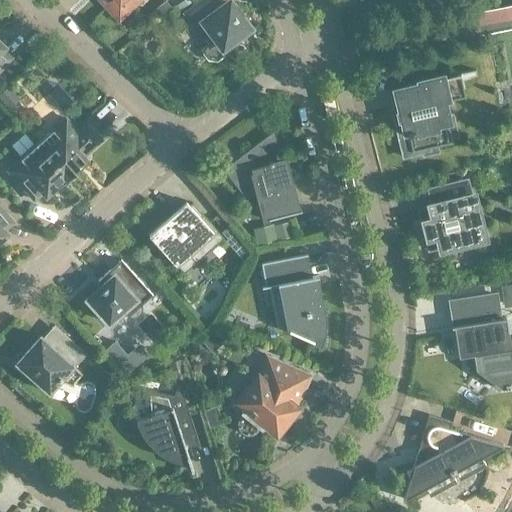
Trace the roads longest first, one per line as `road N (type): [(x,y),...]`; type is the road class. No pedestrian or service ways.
road 1 (residential): [(329,485),(379,422),(398,327),(333,51)]
road 2 (residential): [(298,65),(362,306),(349,391),(304,460)]
road 3 (residential): [(304,460),(230,501),(181,505),(127,495),(82,471),(0,398)]
road 4 (residential): [(0,307),(183,141)]
road 5 (residential): [(183,141),(29,0)]
road 6 (residential): [(183,141),(298,65)]
